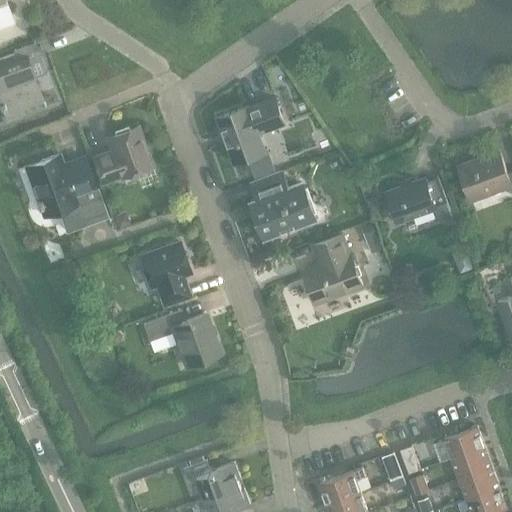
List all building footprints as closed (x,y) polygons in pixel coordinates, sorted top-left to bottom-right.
[(0,0),(0,26),(14,22),(6,0),(0,0)] [(21,63),(16,52),(0,57),(0,99),(7,119),(24,113),(22,105),(42,98),(28,60),(21,63)] [(248,106),(218,117),(234,162),(248,157),(255,177),(276,170),(268,149),(264,151),(258,132),(284,123),(275,98),(261,103),(261,104),(249,108),(248,106)] [(121,174),(122,175),(152,164),(137,124),(107,135),(113,149),(94,156),(103,181),(121,174)] [(511,185),(511,170),(508,173),(499,150),(458,165),(471,200),(511,185)] [(37,207),(40,206),(44,215),(59,210),(66,231),(83,224),(76,206),(100,197),(85,156),(62,164),(58,153),(25,165),(38,200),(35,202),(37,207)] [(251,201),(264,237),(314,218),(301,182),(288,187),(282,170),(251,182),(257,199),(251,201)] [(425,177),(386,191),(397,221),(435,207),(439,221),(453,216),(438,175),(426,180),(425,177)] [(371,212),(381,209),(377,196),(367,199),(371,212)] [(125,211),(114,216),(118,227),(129,223),(125,211)] [(362,226),(366,240),(377,237),(373,223),(362,226)] [(314,244),(321,264),(304,270),(315,302),(363,285),(351,253),(350,253),(342,234),(314,244)] [(189,294),(182,274),(191,271),(180,241),(140,255),(151,285),(157,283),(165,303),(189,294)] [(466,245),(451,250),(459,273),(473,268),(466,245)] [(511,276),(510,277),(511,282),(511,294),(497,300),(511,340),(511,276)] [(174,330),(186,364),(220,352),(206,312),(185,320),(181,309),(144,322),(150,339),(174,330)] [(111,331),(110,337),(115,341),(120,339),(121,333),(117,329),(111,331)] [(444,436),(452,457),(485,445),(477,424),(444,436)] [(409,473),(421,468),(412,445),(400,449),(409,473)] [(459,478),(492,466),(485,445),(452,457),(459,478)] [(382,456),(391,479),(403,475),(394,451),(382,456)] [(197,476),(205,496),(242,483),(235,462),(211,470),(207,458),(183,467),(188,479),(197,476)] [(320,482),(327,502),(361,490),(356,479),(365,476),(362,466),(320,482)] [(459,478),(466,498),(500,486),(492,466),(459,478)] [(424,473),(411,478),(416,494),(429,489),(424,473)] [(394,488),(405,483),(403,475),(391,479),(394,488)] [(227,511),(250,504),(242,483),(205,496),(210,511),(227,511)] [(492,511),(507,507),(500,486),(466,498),(471,509),(463,511),(492,511)] [(330,511),(364,511),(368,511),(361,490),(327,502),(330,511)] [(429,496),(418,500),(422,511),(427,511),(434,510),(429,496)]
